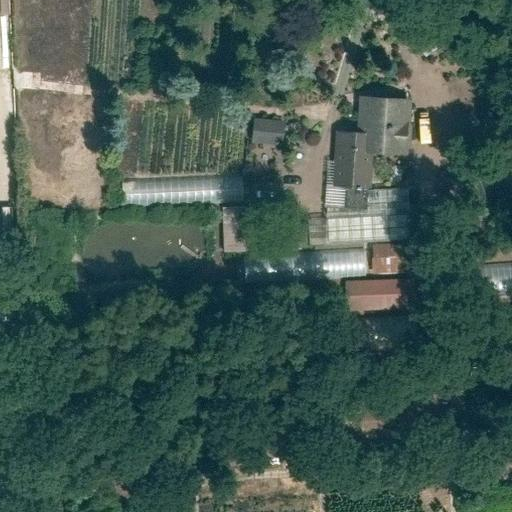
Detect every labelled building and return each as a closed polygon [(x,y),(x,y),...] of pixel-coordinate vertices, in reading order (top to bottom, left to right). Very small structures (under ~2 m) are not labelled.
[(335,127),(333,182),(372,184),(374,152),(412,154),(414,96),(358,93),(356,128),(335,127)] [(256,140),(286,144),(290,119),(259,115),(256,140)] [(117,181),(119,204),(238,198),(237,174),(117,181)] [(220,205),(219,250),(243,250),(244,206),(220,205)] [(371,241),(372,272),(413,270),(412,240),(371,241)] [(363,275),(361,249),(240,256),(241,282),(363,275)] [(511,263),(438,268),(440,299),(511,293),(511,263)] [(414,307),(414,277),(346,279),(347,308),(414,307)] [(0,342),(16,341),(13,281),(0,282),(0,342)]
